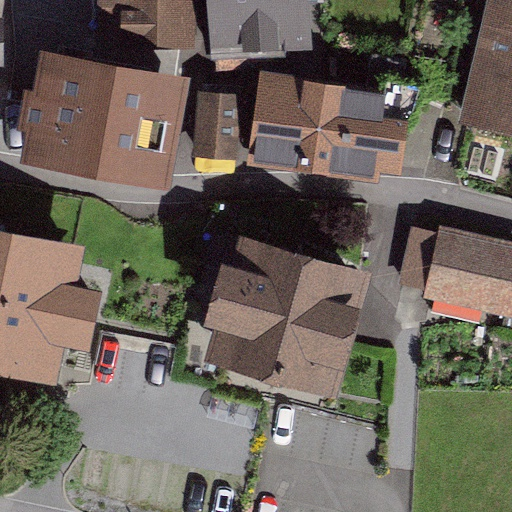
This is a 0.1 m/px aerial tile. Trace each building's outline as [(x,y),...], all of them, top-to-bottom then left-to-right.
[(126,0),(127,37),(187,36),(186,0),(126,0)] [(301,0),(216,0),(218,41),(303,38),(301,0)] [(511,23),(511,0),(494,0),(490,18),(511,23)] [(468,110),(511,120),(511,23),(490,18),(468,110)] [(46,51),(31,145),(159,165),(174,72),(46,51)] [(265,74),(255,153),(324,162),(325,152),(392,161),(398,117),(378,115),(381,89),(265,74)] [(235,92),(206,90),(202,146),(231,148),(235,92)] [(511,239),(453,227),(439,292),(511,307),(511,239)] [(0,231),(0,353),(42,362),(49,328),(78,334),(88,284),(59,278),(65,245),(0,231)] [(244,240),(216,344),(330,375),(358,270),(244,240)]
